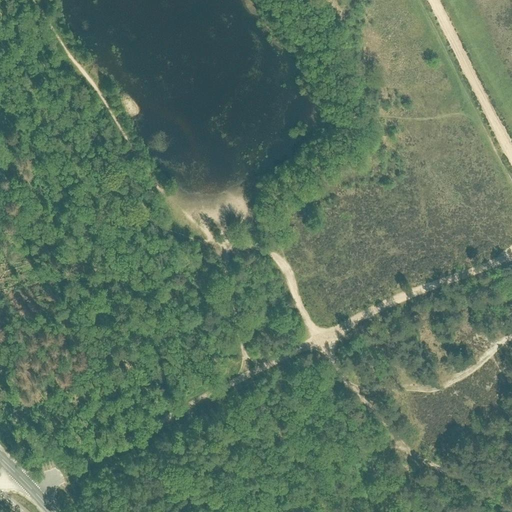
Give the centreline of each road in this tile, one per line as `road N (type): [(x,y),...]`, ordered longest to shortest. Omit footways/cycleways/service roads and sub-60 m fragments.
road 1 (track): [(317,339),(511,255)]
road 2 (track): [(99,456),(252,371)]
road 3 (track): [(511,156),(432,0)]
